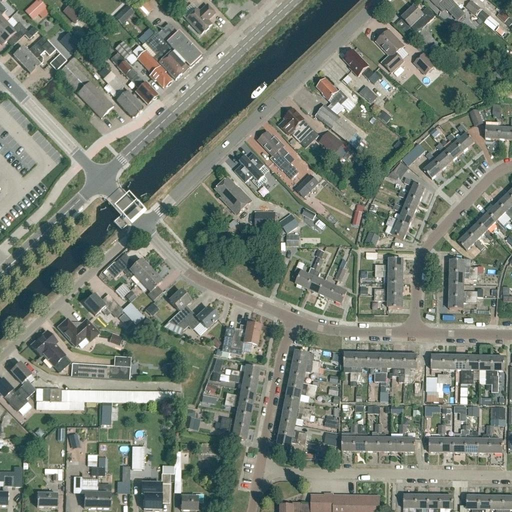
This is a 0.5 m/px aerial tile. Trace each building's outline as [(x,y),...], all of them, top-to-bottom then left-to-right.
[(79,0),(98,20),(119,0),(79,0)] [(143,19),(152,10),(142,0),(137,0),(131,6),(143,19)] [(39,1),(33,7),(40,14),(45,8),(39,1)] [(475,17),(480,10),(470,2),(465,9),(475,17)] [(74,25),(81,18),(70,6),(63,13),(74,25)] [(215,15),(207,6),(199,13),(197,10),(186,21),(201,36),(204,33),(205,34),(209,30),(208,29),(212,26),(208,22),(215,15)] [(422,20),(428,26),(437,17),(429,9),(423,14),(416,7),(404,19),(413,28),(422,20)] [(127,9),(115,21),(120,26),(132,14),(127,9)] [(493,32),(499,25),(481,11),(476,18),(493,32)] [(501,11),(496,16),(502,23),(507,18),(501,11)] [(25,37),(28,34),(19,24),(11,31),(6,25),(0,30),(0,43),(3,47),(14,36),(16,38),(15,38),(19,42),(25,37)] [(156,35),(189,69),(201,58),(185,41),(182,38),(181,39),(172,29),(168,25),(156,35)] [(28,34),(25,37),(30,41),(38,33),(34,28),(28,34)] [(400,43),(390,32),(378,44),(391,58),(384,65),(394,75),(405,64),(398,56),(406,48),(400,42),(400,43)] [(189,69),(156,35),(156,34),(141,48),(146,52),(151,58),(153,59),(175,82),(189,69)] [(31,58),(47,43),(43,38),(27,53),(23,49),(14,58),(22,67),(32,58),(31,58)] [(32,58),(22,67),(31,76),(42,64),(43,60),(40,58),(45,53),(49,58),(56,52),(47,43),(31,58),(32,58)] [(125,61),(132,54),(122,43),(114,50),(125,61)] [(436,44),(428,51),(440,64),(447,56),(436,44)] [(370,69),(354,52),(344,62),(351,69),(350,70),(359,79),(370,69)] [(145,53),(137,61),(152,76),(149,78),(154,83),(156,84),(162,90),(164,88),(165,89),(171,83),(164,76),(165,75),(145,53)] [(425,78),(436,67),(424,54),(413,65),(425,78)] [(57,72),(66,63),(60,56),(50,65),(57,72)] [(131,83),(139,91),(136,94),(148,107),(158,97),(146,84),(144,86),(137,78),(138,77),(118,56),(111,63),(131,83)] [(98,75),(103,80),(109,74),(104,69),(98,75)] [(499,69),(493,75),(499,81),(505,75),(499,69)] [(363,77),(372,85),(379,78),(370,70),(363,77)] [(116,95),(123,88),(110,74),(109,74),(103,80),(102,81),(116,95)] [(339,95),(326,81),(323,84),(320,84),(317,87),(318,89),(324,96),(323,97),(333,108),(338,103),(342,108),(349,101),(341,93),(339,95)] [(90,85),(78,96),(102,120),(114,109),(90,85)] [(367,88),(360,95),(373,105),(378,100),(367,88)] [(114,98),(118,103),(126,95),(121,91),(114,98)] [(135,120),(143,112),(143,109),(126,92),(125,93),(126,95),(118,103),(117,104),(132,120),(135,120)] [(356,135),(357,133),(324,107),(314,118),(348,145),(356,135)] [(309,127),(307,128),(303,124),(305,122),(294,112),(285,120),(287,122),(282,127),(282,130),(289,137),(291,135),(301,145),(311,135),(317,141),(320,138),(314,132),(309,127)] [(382,113),(379,118),(387,125),(391,120),(382,113)] [(476,127),(482,125),(478,114),(472,116),(476,127)] [(500,130),(502,130),(503,120),(497,120),(497,130),(486,129),(485,141),(499,142),(500,130)] [(511,120),(511,121),(511,130),(502,130),(500,130),(499,142),(511,142),(511,120)] [(456,145),(464,154),(475,144),(467,136),(468,135),(462,127),(458,130),(464,138),(457,143),(456,145)] [(440,145),(441,145),(442,144),(438,140),(442,137),(438,132),(432,137),(436,141),(435,142),(439,146),(440,145)] [(270,154),(281,144),(277,139),(275,141),(269,134),(259,143),(270,154)] [(356,135),(348,145),(362,156),(369,146),(356,135)] [(456,145),(457,143),(451,136),(447,139),(453,147),(447,152),(445,154),(453,163),(464,154),(456,145)] [(408,142),(411,146),(416,142),(413,138),(408,142)] [(285,148),(281,144),(270,154),(274,159),(271,161),(283,173),(284,172),(293,182),(300,175),(285,160),(290,156),(284,150),(285,148)] [(447,152),(441,145),(440,145),(439,146),(436,148),(443,156),(436,161),(434,163),(442,172),(453,163),(445,154),(447,152)] [(419,146),(410,154),(417,161),(426,154),(419,146)] [(350,165),(357,157),(350,151),(343,159),(350,165)] [(434,163),(436,161),(430,154),(426,157),(432,165),(424,172),(431,181),(442,172),(434,163)] [(265,167),(255,156),(249,161),(246,158),(240,164),(243,167),(235,173),(246,185),(254,178),(256,181),(253,183),(259,190),(268,182),(260,173),(265,167)] [(399,178),(392,173),(388,178),(396,182),(399,178)] [(304,200),(319,185),(309,176),(295,191),(304,200)] [(239,191),(229,180),(216,191),(223,198),(221,200),(238,217),(253,203),(240,190),(239,191)] [(408,198),(420,203),(425,190),(414,185),(415,184),(406,180),(403,185),(413,188),(409,196),(408,198)] [(408,198),(409,196),(400,192),(398,197),(407,201),(404,209),(403,211),(414,216),(420,203),(408,198)] [(511,198),(508,195),(498,205),(507,214),(508,212),(511,208),(511,198)] [(403,211),(404,209),(395,205),(393,210),(402,214),(398,222),(398,224),(409,229),(414,216),(403,211)] [(511,222),(511,216),(508,212),(507,214),(498,205),(488,215),(497,223),(498,222),(504,216),(511,223),(511,222)] [(371,206),(369,212),(376,215),(378,208),(371,206)] [(316,216),(307,212),(304,217),(313,222),(316,216)] [(275,230),(275,215),(255,215),(255,229),(275,230)] [(508,233),(498,222),(497,223),(488,215),(478,224),(486,233),(488,232),(494,226),(501,233),(505,237),(508,233)] [(279,224),(287,236),(299,228),(291,216),(279,224)] [(392,237),(403,242),(409,229),(398,224),(398,222),(389,218),(386,227),(395,231),(392,237)] [(495,239),(488,232),(486,233),(478,224),(468,234),(476,243),(478,241),(484,235),(491,243),(495,239)] [(375,247),(379,238),(370,234),(366,244),(375,247)] [(485,249),(478,241),(476,243),(468,234),(458,244),(466,253),(474,245),(481,252),(485,249)] [(287,236),(287,248),(299,249),(299,236),(287,236)] [(477,248),(471,254),(476,259),(481,253),(477,248)] [(318,252),(315,258),(321,260),(324,254),(318,252)] [(135,277),(141,283),(152,273),(142,262),(136,267),(125,256),(116,264),(123,272),(131,280),(135,277)] [(315,265),(321,268),(324,262),(318,260),(315,265)] [(375,273),(403,274),(403,261),(390,261),(389,267),(376,267),(375,273)] [(451,275),(478,275),(478,270),(464,269),(464,263),(451,262),(451,275)] [(114,280),(123,272),(116,264),(113,264),(105,271),(114,280)] [(319,274),(321,268),(315,265),(313,271),(311,270),(308,277),(301,274),(302,272),(297,269),(292,279),(298,282),(296,286),(308,291),(316,272),(319,274)] [(338,275),(344,278),(347,272),(341,270),(338,275)] [(319,275),(319,274),(316,272),(308,291),(319,296),(324,284),(318,281),(320,275),(319,275)] [(162,283),(152,273),(141,283),(151,294),(148,296),(154,302),(163,294),(157,288),(162,283)] [(403,286),(403,274),(375,273),(375,279),(384,279),(384,273),(389,273),(389,285),(403,286)] [(341,284),(344,278),(338,275),(335,281),(341,284)] [(478,281),(478,275),(451,275),(450,287),(464,287),(464,281),(478,281)] [(330,301),(336,288),(331,286),(331,287),(324,284),(319,296),(330,301)] [(118,299),(127,294),(122,285),(113,290),(118,299)] [(402,298),(403,286),(389,285),(389,293),(385,293),(385,292),(375,291),(375,297),(402,298)] [(464,293),(464,287),(450,287),(450,299),(477,300),(478,294),(464,293)] [(336,288),(330,301),(342,306),(347,294),(340,291),(341,290),(336,288)] [(170,333),(192,313),(187,308),(191,303),(181,292),(170,302),(180,313),(162,329),(170,333)] [(130,294),(125,298),(131,304),(135,300),(130,294)] [(95,296),(84,306),(94,316),(104,307),(111,315),(115,319),(123,312),(119,307),(111,299),(109,296),(101,303),(95,296)] [(402,310),(402,298),(375,297),(375,303),(389,303),(389,310),(402,310)] [(477,305),(477,300),(450,299),(450,311),(463,312),(463,305),(477,305)] [(150,307),(145,311),(151,318),(156,314),(150,307)] [(192,313),(170,333),(180,337),(182,333),(190,326),(194,331),(201,324),(207,331),(219,321),(208,309),(198,319),(192,313)] [(123,324),(128,320),(124,316),(119,320),(123,324)] [(147,319),(142,324),(148,330),(153,325),(147,319)] [(68,321),(58,329),(76,349),(85,340),(89,344),(94,340),(100,335),(87,321),(82,326),(82,325),(78,328),(75,328),(68,321)] [(201,337),(207,331),(201,324),(194,331),(201,337)] [(247,331),(244,345),(258,348),(262,328),(248,325),(247,331)] [(244,345),(247,331),(240,330),(240,332),(227,330),(222,352),(222,354),(229,355),(241,358),(244,345)] [(66,357),(56,346),(58,344),(47,333),(31,348),(42,359),(44,357),(54,368),(59,374),(70,364),(65,358),(66,357)] [(122,339),(112,336),(109,343),(120,347),(122,339)] [(217,340),(212,345),(217,350),(222,345),(217,340)] [(217,351),(216,357),(228,359),(229,355),(222,354),(222,352),(217,351)] [(296,352),(293,365),(307,367),(309,355),(296,352)] [(350,383),(356,383),(357,356),(344,356),(344,374),(350,374),(350,383)] [(368,370),(369,356),(357,356),(356,383),(362,383),(362,369),(368,370)] [(380,370),(381,356),(369,356),(368,370),(375,370),(380,370)] [(393,370),(393,357),(381,356),(380,370),(380,375),(380,384),(386,384),(386,370),(393,370)] [(404,384),(405,357),(393,357),(393,370),(392,378),(399,378),(399,384),(404,384)] [(405,357),(404,384),(410,385),(410,371),(417,371),(417,357),(405,357)] [(444,358),(431,358),(431,371),(438,371),(443,371),(444,358)] [(455,372),(456,358),(444,358),(443,371),(449,372),(455,372)] [(467,386),(468,359),(456,358),(455,372),(462,372),(461,386),(467,386)] [(480,372),(480,359),(468,359),(467,386),(473,386),(473,372),(480,372)] [(491,387),(492,359),(480,359),(480,372),(486,372),(486,386),(491,387)] [(492,359),(491,387),(497,387),(498,373),(504,373),(505,359),(492,359)] [(37,391),(36,391),(27,381),(32,376),(21,364),(11,373),(23,385),(24,386),(22,389),(30,397),(36,392),(37,391)] [(128,382),(129,369),(71,365),(70,378),(128,382)] [(320,376),(321,370),(312,368),(307,367),(293,365),(291,376),(305,379),(306,373),(320,376)] [(231,377),(257,383),(260,370),(247,368),(245,374),(232,372),(231,377)] [(213,375),(211,383),(219,384),(219,382),(220,377),(213,375)] [(304,385),(305,379),(291,376),(289,388),(316,394),(317,388),(304,385)] [(255,394),(257,383),(231,377),(229,383),(243,386),(242,392),(255,394)] [(30,397),(22,389),(15,395),(13,392),(3,381),(0,384),(0,394),(5,399),(18,413),(18,412),(27,404),(28,403),(26,401),(29,399),(30,397)] [(207,385),(204,391),(209,393),(209,394),(214,396),(217,388),(212,386),(211,387),(207,385)] [(315,399),(316,394),(289,388),(286,400),(300,403),(301,397),(315,399)] [(332,389),(330,396),(337,398),(339,391),(332,389)] [(37,391),(36,392),(36,404),(37,404),(82,404),(184,405),(184,395),(61,393),(61,391),(36,391),(37,391)] [(253,406),(255,394),(242,392),(241,398),(227,395),(226,401),(253,406)] [(299,409),(300,403),(286,400),(284,412),(311,418),(313,412),(299,409)] [(250,418),(253,406),(226,401),(225,407),(238,409),(237,416),(250,418)] [(27,404),(18,412),(22,417),(31,408),(27,404)] [(37,404),(37,412),(82,413),(82,404),(37,404)] [(102,409),(102,427),(111,427),(111,409),(102,409)] [(492,409),(491,421),(505,421),(505,409),(492,409)] [(315,418),(311,418),(284,412),(282,424),(295,427),(297,421),(310,423),(313,424),(315,418)] [(248,430),(250,418),(237,416),(236,422),(222,419),(221,425),(248,430)] [(186,419),(185,425),(184,430),(192,432),(195,421),(186,419)] [(326,421),(325,428),(336,430),(337,424),(326,421)] [(248,430),(221,425),(215,424),(214,429),(220,431),(229,432),(228,439),(246,442),(248,430)] [(294,433),(295,427),(282,424),(279,436),(307,441),(308,436),(294,433)] [(342,435),(342,453),(354,453),(354,435),(358,435),(358,430),(351,430),(351,435),(342,435)] [(391,440),(385,440),(385,435),(382,435),(382,431),(375,431),(375,435),(378,435),(378,440),(379,440),(378,454),(391,454),(391,440)] [(454,436),(454,441),(466,442),(466,437),(469,437),(469,433),(469,432),(463,432),(461,432),(461,436),(454,436)] [(493,437),(493,432),(487,432),(487,437),(484,436),(483,442),(478,442),(478,455),(490,455),(490,437),(493,437)] [(466,455),(478,455),(478,442),(478,434),(469,433),(469,437),(466,437),(466,442),(466,455)] [(327,434),(324,445),(335,447),(338,437),(327,434)] [(354,435),(354,453),(366,454),(367,440),(367,435),(358,435),(354,435)] [(77,436),(69,437),(70,446),(79,444),(77,436)] [(306,447),(307,441),(279,436),(277,448),(291,451),(292,444),(306,447)] [(490,437),(490,455),(502,455),(502,442),(497,442),(497,437),(493,437),(490,437)] [(379,440),(378,440),(367,440),(366,454),(378,454),(379,440)] [(403,454),(403,441),(391,440),(391,454),(403,454)] [(403,441),(403,454),(415,454),(415,441),(403,441)] [(441,455),(442,441),(430,441),(429,441),(429,454),(441,455)] [(454,455),(454,441),(442,441),(441,455),(454,455)] [(466,455),(466,442),(454,441),(454,455),(466,455)] [(132,449),(132,471),(144,471),(144,449),(132,449)] [(88,456),(87,468),(97,468),(97,457),(88,456)] [(104,478),(105,462),(98,462),(98,469),(91,469),(91,478),(104,478)] [(3,478),(3,489),(13,489),(21,489),(21,469),(14,469),(13,474),(3,474),(3,478)] [(66,483),(66,472),(45,471),(45,476),(54,476),(53,482),(66,483)] [(141,495),(144,495),(144,511),(161,511),(162,503),(170,503),(170,476),(162,476),(161,484),(141,484),(141,495)] [(98,510),(98,495),(98,489),(82,488),(82,479),(74,479),(74,495),(85,495),(85,510),(98,510)] [(98,495),(98,510),(111,511),(111,495),(98,495)] [(58,509),(58,496),(38,496),(37,509),(58,509)] [(203,505),(203,497),(197,497),(197,499),(182,499),(181,511),(197,511),(198,504),(203,505)] [(312,511),(333,511),(334,497),(312,497),(312,505),(312,511)] [(334,497),(333,511),(379,511),(380,498),(334,497)] [(416,511),(417,498),(404,498),(404,510),(410,511),(409,511),(416,511)] [(428,511),(429,498),(417,498),(416,511),(422,511),(423,511),(428,511)] [(429,498),(428,511),(435,511),(434,511),(440,511),(441,498),(429,498)] [(441,498),(440,511),(441,511),(453,511),(453,498),(441,498)] [(479,511),(480,499),(467,498),(467,511),(471,511),(479,511)] [(492,511),(492,499),(480,499),(479,511),(485,511),(486,511),(492,511)] [(503,511),(504,499),(492,499),(492,511),(497,511),(496,511),(503,511)] [(510,511),(511,511),(511,499),(504,499),(503,511),(510,511)]
